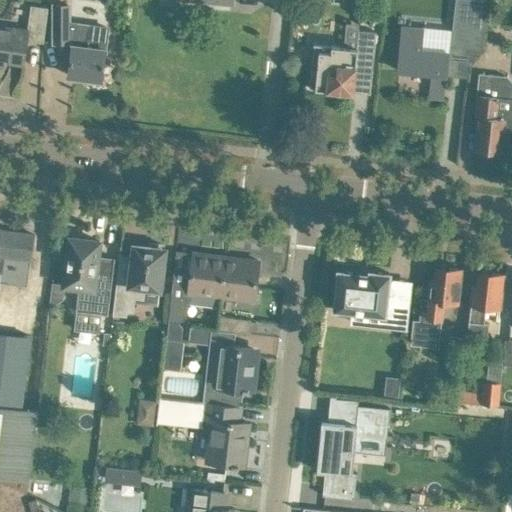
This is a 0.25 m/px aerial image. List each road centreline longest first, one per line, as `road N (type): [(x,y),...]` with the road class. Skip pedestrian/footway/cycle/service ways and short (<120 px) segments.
road 1 (residential): [(274,511),(311,190)]
road 2 (residential): [(261,183),(0,151)]
road 3 (residential): [(511,214),(311,190)]
road 4 (residential): [(261,183),(282,0)]
